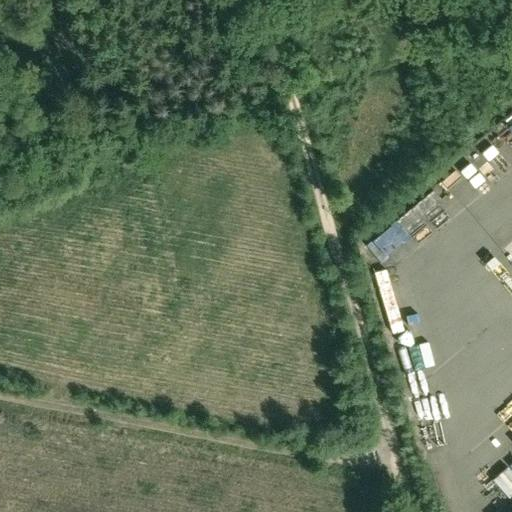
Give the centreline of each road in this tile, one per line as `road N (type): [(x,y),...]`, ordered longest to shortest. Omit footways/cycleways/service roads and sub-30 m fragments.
road 1 (track): [(413,511),(256,0)]
road 2 (track): [(394,444),(350,455),(0,392)]
